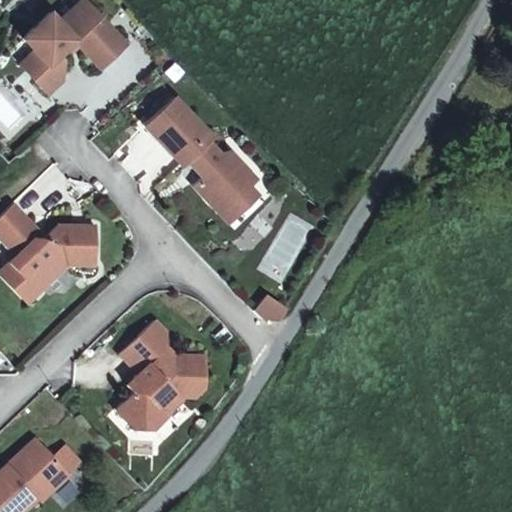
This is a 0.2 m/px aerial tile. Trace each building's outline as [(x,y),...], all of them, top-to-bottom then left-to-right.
[(99,66),(125,42),(86,0),(75,0),(56,18),(47,8),(19,34),(31,47),(44,62),(29,75),(44,91),(60,76),(60,56),(56,52),(72,37),(99,66)] [(29,75),(44,62),(31,47),(16,61),(29,75)] [(212,137),(172,95),(142,123),(182,166),(187,161),(201,176),(192,185),(219,214),(248,187),(233,171),(228,151),(219,153),(208,142),(212,137)] [(174,172),(182,166),(142,123),(147,118),(140,111),(129,123),(174,172)] [(255,181),(228,151),(233,171),(248,187),(255,181)] [(255,196),(248,187),(219,214),(226,223),(255,196)] [(8,207),(0,214),(0,246),(12,258),(4,266),(33,296),(63,267),(91,268),(92,229),(53,228),(39,241),(30,241),(30,231),(8,207)] [(33,296),(4,266),(0,269),(0,283),(22,306),(33,296)] [(260,294),(247,308),(255,317),(271,319),(278,307),(260,294)] [(163,335),(150,322),(115,355),(133,375),(130,379),(129,392),(113,408),(127,424),(127,431),(147,432),(163,417),(163,410),(175,398),(200,399),(201,358),(162,356),(163,335)] [(129,392),(130,379),(121,387),(129,392)] [(127,424),(113,408),(113,416),(127,431),(127,424)] [(64,476),(31,440),(0,468),(0,511),(18,511),(33,499),(30,495),(37,488),(44,495),(64,476)]
